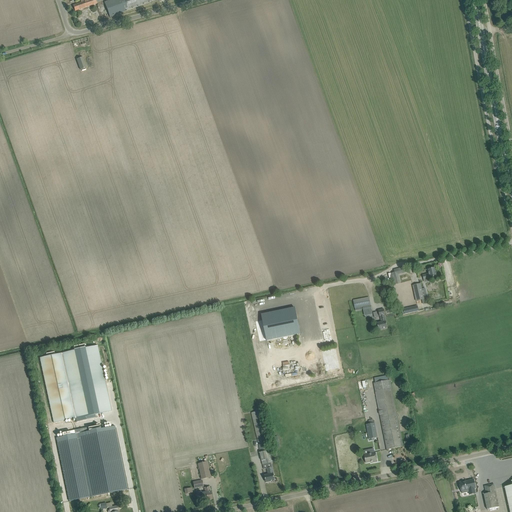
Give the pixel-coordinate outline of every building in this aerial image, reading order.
[(97,4),(95,0),(83,0),(80,1),(81,3),(73,5),(75,11),(97,4)] [(97,0),(98,2),(102,0),(111,0),(109,1),(104,3),(110,17),(156,0),(165,0),(166,1),(167,0),(97,0)] [(80,70),(87,68),(83,57),(77,59),(80,70)] [(392,274),(395,285),(398,284),(396,275),(407,272),(405,267),(394,270),(395,273),(392,274)] [(424,280),(431,278),(432,281),(437,280),(436,277),(437,277),(435,268),(428,269),(429,274),(423,275),(424,280)] [(422,292),(422,289),(421,284),(413,286),(416,301),(428,298),(426,291),(422,292)] [(358,308),(363,307),(363,308),(364,311),(371,310),(369,298),(353,300),(355,308),(358,308)] [(294,308),(261,315),(267,342),(300,334),(294,308)] [(380,316),(381,322),(377,323),(379,330),(387,328),(385,315),(384,309),(378,310),(380,316)] [(367,314),(368,324),(376,323),(375,317),(378,317),(378,313),(367,314)] [(40,358),(54,422),(76,418),(77,422),(96,418),(95,414),(112,410),(98,346),(40,358)] [(403,447),(402,440),(390,380),(374,383),(374,388),(375,388),(385,443),(387,450),(403,447)] [(265,476),(265,477),(266,482),(275,480),(274,476),(273,474),(271,463),(273,462),(270,450),(268,451),(259,411),(252,413),(260,452),(260,453),(263,465),(266,464),(269,475),(265,476)] [(366,424),(368,435),(369,439),(371,438),(374,438),(377,437),(375,423),(374,423),(373,420),(369,420),(369,424),(366,424)] [(63,437),(56,438),(69,501),(128,490),(115,426),(101,429),(100,425),(74,430),(75,434),(71,435),(70,432),(62,433),(63,437)] [(366,463),(370,462),(370,463),(377,462),(376,452),(375,452),(374,448),(363,450),(366,463)] [(198,464),(202,479),(209,478),(206,462),(198,464)] [(193,482),(194,489),(203,487),(202,480),(193,482)] [(460,487),(462,491),(468,490),(470,494),(475,493),(474,488),(473,483),(470,484),(469,481),(460,483),(460,485),(459,485),(460,487)] [(484,494),(485,499),(487,509),(499,507),(494,484),(487,486),(485,489),(486,494),(484,494)] [(198,492),(197,493),(197,496),(199,497),(202,497),(203,501),(212,499),(211,491),(210,491),(209,487),(205,488),(205,492),(202,493),(202,492),(201,491),(198,492)]
